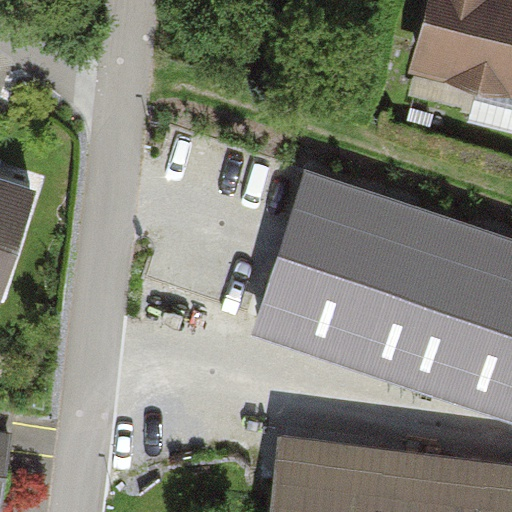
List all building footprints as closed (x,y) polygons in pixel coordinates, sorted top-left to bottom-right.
[(511,0),(429,0),(415,68),(511,88),(511,0)] [(511,236),(309,168),(259,314),(511,399),(511,236)] [(37,201),(0,189),(0,299),(5,301),(37,201)] [(4,511),(17,433),(0,430),(0,511),(4,511)] [(511,511),(511,491),(281,465),(275,511),(511,511)]
